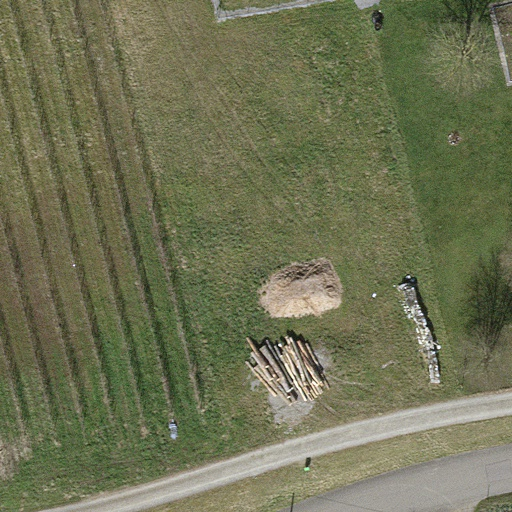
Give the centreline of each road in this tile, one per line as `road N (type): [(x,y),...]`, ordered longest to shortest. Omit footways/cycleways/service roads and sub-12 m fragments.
road 1 (track): [(511,402),(338,440),(99,511)]
road 2 (unclassified): [(511,473),(446,482),(354,511)]
